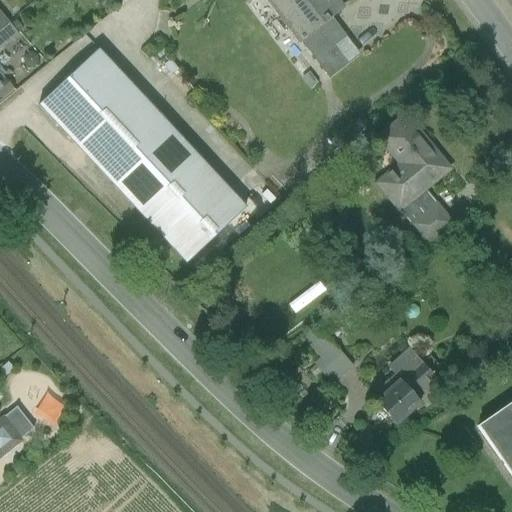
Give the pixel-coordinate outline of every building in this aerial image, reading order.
[(335,0),(270,0),(321,66),(348,45),(329,19),(342,9),(335,0)] [(0,31),(0,47),(17,34),(9,25),(0,31)] [(348,45),(321,66),(328,77),(356,55),(348,45)] [(244,209),(97,51),(38,106),(186,264),(244,209)] [(0,100),(13,90),(0,76),(0,75),(0,100)] [(452,169),(408,116),(383,137),(402,160),(406,157),(411,164),(396,176),(391,171),(380,180),(416,223),(437,206),(425,192),(452,169)] [(437,206),(416,223),(430,241),(451,224),(437,206)] [(430,241),(416,223),(402,235),(416,253),(430,241)] [(340,381),(356,363),(315,326),(299,343),(340,381)] [(422,364),(401,384),(416,400),(437,380),(422,364)] [(400,384),(376,405),(398,428),(421,407),(416,400),(401,384),(400,384)] [(461,388),(430,411),(436,419),(467,397),(461,388)] [(0,459),(22,442),(21,441),(24,438),(34,430),(16,408),(3,419),(3,418),(0,420),(0,459)] [(511,408),(479,432),(511,478),(511,408)]
